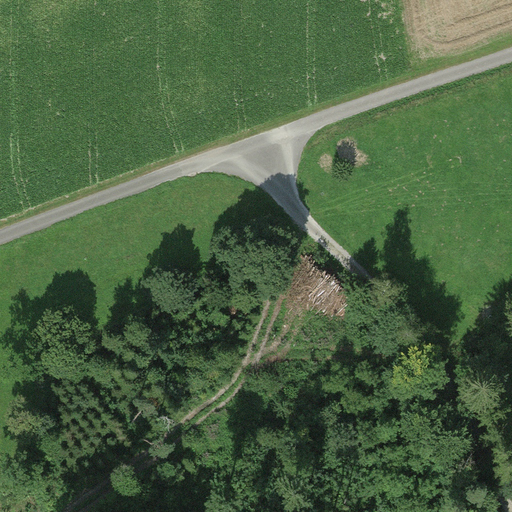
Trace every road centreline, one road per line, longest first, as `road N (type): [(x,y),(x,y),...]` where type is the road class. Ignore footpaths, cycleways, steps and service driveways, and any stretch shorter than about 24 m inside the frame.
road 1 (track): [(511,57),(0,241)]
road 2 (track): [(257,146),(305,218),(423,350),(510,511)]
